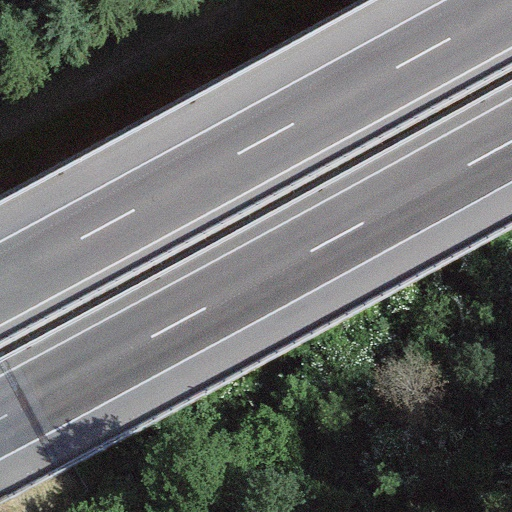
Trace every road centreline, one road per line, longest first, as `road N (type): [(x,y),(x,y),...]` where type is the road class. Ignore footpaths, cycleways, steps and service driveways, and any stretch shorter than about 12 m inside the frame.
road 1 (motorway): [(511,4),(0,282)]
road 2 (motorway): [(0,418),(511,141)]
road 3 (track): [(0,134),(264,0)]
